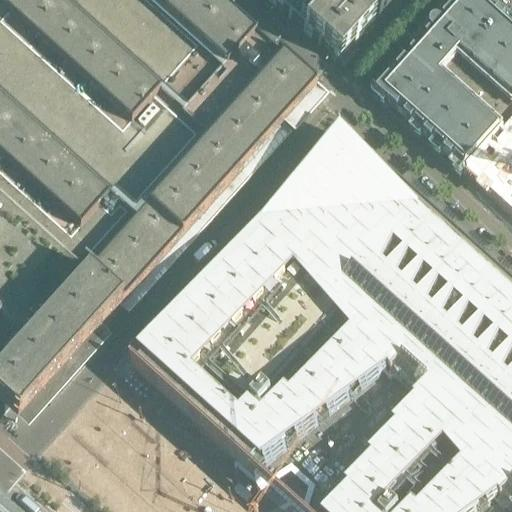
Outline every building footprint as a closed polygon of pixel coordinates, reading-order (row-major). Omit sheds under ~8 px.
[(210,0),(0,0),(0,412),(4,416),(11,408),(16,410),(21,409),(25,406),(27,402),(27,397),(25,393),(30,387),(42,398),(97,338),(315,94),(210,0)] [(273,0),(271,3),(340,63),(374,25),(346,0),(273,0)] [(361,0),(380,17),(395,0),(361,0)] [(511,29),(481,2),(479,0),(468,0),(443,28),(434,29),(430,30),(429,33),(427,37),(427,41),(428,44),(379,99),(465,177),(469,172),(470,173),(511,126),(511,29)] [(511,128),(468,180),(511,219),(511,128)] [(380,173),(343,140),(294,225),(289,237),(283,250),(269,260),(211,303),(201,294),(129,374),(192,430),(194,428),(234,464),(223,477),(262,511),(511,511),(511,281),(385,168),(380,173)]
